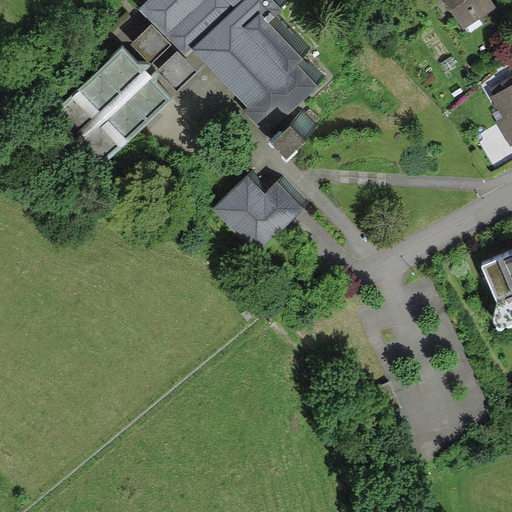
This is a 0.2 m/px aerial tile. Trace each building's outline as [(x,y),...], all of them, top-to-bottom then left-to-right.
[(266,133),(313,89),(293,68),(304,59),(269,23),(282,11),(271,0),(146,0),(138,8),(148,19),(49,114),(98,165),(207,61),(247,102),(241,107),(266,133)] [(447,0),(461,26),(496,8),(491,0),(447,0)] [(508,146),(511,143),(511,86),(492,98),(504,118),(495,123),(508,146)] [(287,161),(306,145),(292,129),(273,146),(287,161)] [(265,192),(249,175),(214,210),(258,254),(289,224),(305,209),(277,180),(265,192)] [(498,309),(511,303),(511,244),(477,260),(498,309)]
